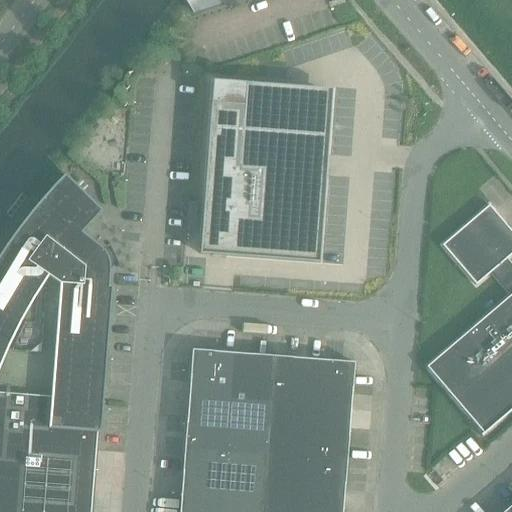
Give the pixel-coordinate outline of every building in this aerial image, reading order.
[(231,0),(187,0),(187,1),(195,12),(231,0)] [(212,81),(199,255),(319,264),(325,177),(318,176),(321,134),(324,134),(327,94),(302,93),(302,94),(295,94),(295,88),(212,81)] [(90,511),(96,442),(97,434),(100,434),(112,287),(108,287),(109,270),(112,267),(113,262),(112,257),(110,253),(107,250),(103,248),(100,249),(81,234),(102,212),(64,175),(61,179),(38,204),(4,248),(6,250),(0,259),(0,511),(90,511)] [(511,267),(506,260),(511,254),(511,233),(489,206),(441,246),(476,286),(491,273),(510,295),(426,367),(482,433),(480,435),(481,437),(511,410),(511,267)] [(229,403),(233,354),(205,352),(192,351),(191,364),(188,400),(229,403)] [(269,406),(273,357),(233,354),(229,403),(269,406)] [(309,409),(312,370),(313,360),(273,357),(269,406),(309,409)] [(350,413),(353,376),(354,364),(341,363),(329,362),(328,372),(312,370),(309,409),(350,413)] [(266,454),(269,406),(229,403),(188,400),(184,447),(266,454)] [(346,460),(350,413),(309,409),(269,406),(266,454),(346,460)] [(262,502),(266,454),(184,447),(181,495),(262,502)] [(342,508),(346,460),(266,454),(262,502),(342,508)] [(261,511),(262,502),(181,495),(179,511),(261,511)] [(341,511),(342,508),(262,502),(261,511),(341,511)]
